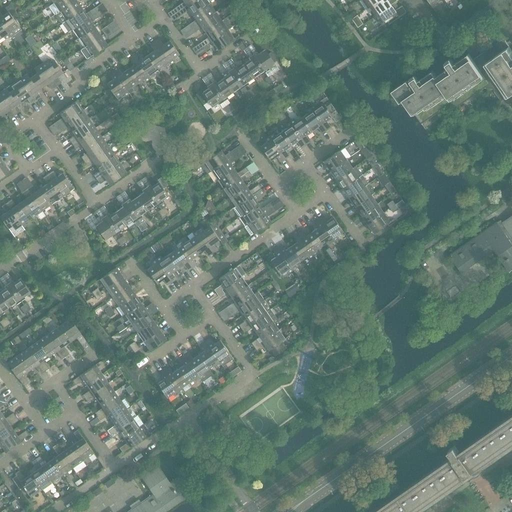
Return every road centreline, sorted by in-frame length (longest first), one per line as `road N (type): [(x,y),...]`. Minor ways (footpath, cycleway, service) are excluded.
road 1 (tertiary): [(291,511),(511,356)]
road 2 (residential): [(187,417),(251,372),(215,316)]
road 3 (residential): [(135,37),(34,118)]
road 4 (residential): [(194,285),(297,213)]
